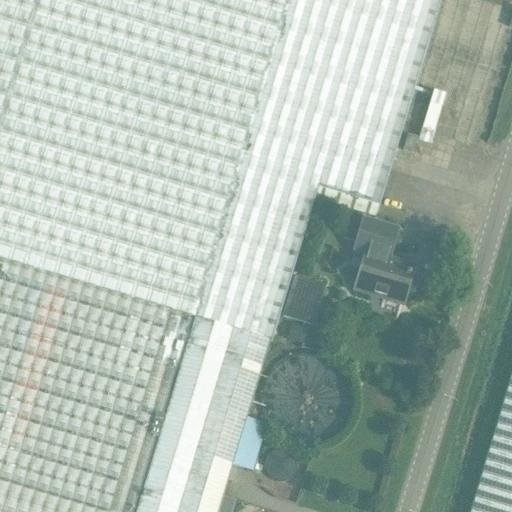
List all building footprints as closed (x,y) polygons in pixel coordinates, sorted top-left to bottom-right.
[(0,0),(0,511),(138,511),(195,322),(291,0),(0,0)] [(291,0),(195,322),(270,344),(316,189),(379,207),(441,0),(291,0)] [(420,134),(409,131),(402,150),(413,154),(420,134)] [(388,261),(392,248),(398,230),(364,219),(358,238),(354,253),(365,257),(354,293),(401,308),(413,269),(388,261)] [(195,322),(138,511),(219,511),(270,344),(195,322)] [(511,511),(511,381),(472,511),(511,511)]
